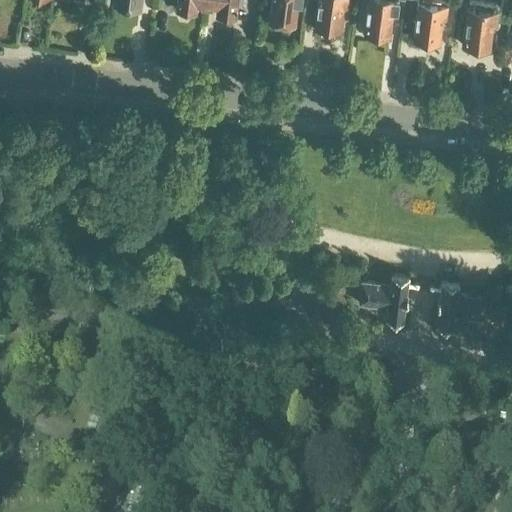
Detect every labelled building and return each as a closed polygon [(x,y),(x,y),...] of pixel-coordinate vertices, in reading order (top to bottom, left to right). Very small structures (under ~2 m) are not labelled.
[(206,9),(206,0),(176,0),(176,5),(177,5),(180,12),(190,14),(195,7),(206,9)] [(206,0),(206,9),(217,10),(220,18),(229,19),(234,12),(235,12),(236,0),(206,0)] [(271,0),(269,20),(272,20),(274,24),(282,25),(285,22),(296,23),(298,0),(271,0)] [(330,27),(341,29),(344,5),(348,6),(348,0),(318,0),(315,25),(318,26),(320,29),(327,30),(330,27)] [(379,33),(390,35),(393,12),(397,12),(398,0),(368,0),(364,32),(367,32),(367,35),(378,36),(379,33)] [(447,0),(418,0),(418,1),(413,38),(416,39),(419,42),(424,43),(428,40),(439,41),(442,18),(446,18),(447,5),(447,0)] [(477,45),(489,47),(492,23),(495,24),(497,11),(496,10),(497,2),(482,0),(469,0),(468,7),(463,44),(466,44),(468,48),(474,49),(474,48),(477,45)] [(289,272),(286,297),(311,301),(312,298),(324,299),(326,279),(314,277),(314,276),(289,272)] [(390,285),(362,281),(358,304),(386,309),(385,319),(402,322),(409,277),(392,275),(390,285)] [(442,282),(435,327),(452,330),(454,319),(482,323),(485,300),(457,296),(459,285),(442,282)]
